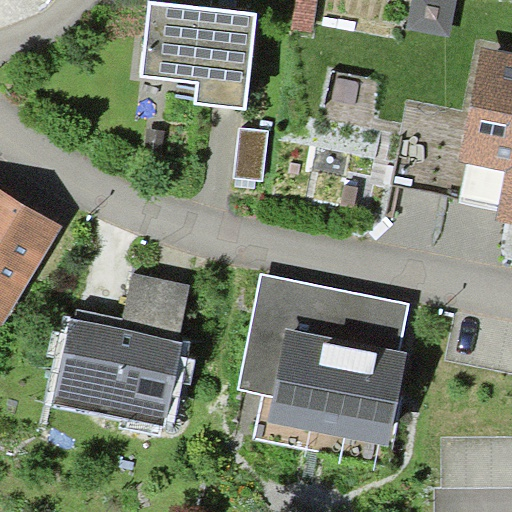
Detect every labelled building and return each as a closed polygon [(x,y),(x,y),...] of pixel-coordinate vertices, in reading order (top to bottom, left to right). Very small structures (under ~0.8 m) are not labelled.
[(259,10),(162,0),(149,0),(142,75),(197,81),(194,103),(248,108),(259,10)] [(511,52),(483,47),(470,112),(461,159),(507,168),(500,205),(497,219),(511,221),(511,52)] [(461,159),(470,112),(409,100),(392,185),(500,205),(507,168),(461,159)] [(269,128),(239,126),(234,178),(264,180),(269,128)] [(165,130),(146,129),(145,155),(164,156),(165,130)] [(0,181),(1,180),(0,179),(0,321),(4,324),(64,225),(0,185),(0,181)] [(124,317),(77,308),(58,403),(165,425),(193,282),(133,270),(124,317)] [(262,271),(252,319),(402,349),(411,301),(262,271)] [(402,349),(252,319),(239,387),(264,392),(275,394),(270,420),(390,443),(409,350),(402,349)] [(275,394),(264,392),(254,439),(386,465),(390,443),(270,420),(275,394)]
